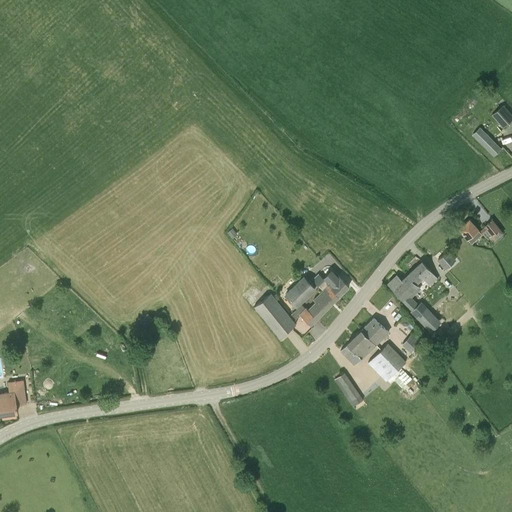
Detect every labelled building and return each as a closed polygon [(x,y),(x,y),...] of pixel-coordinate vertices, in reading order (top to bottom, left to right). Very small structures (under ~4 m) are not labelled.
[(502,128),(511,118),(511,114),(503,105),(491,115),(502,128)] [(501,149),(486,135),(484,137),(477,131),(473,136),(494,156),(501,149)] [(499,236),(503,233),(492,219),(483,226),(484,227),(479,231),(469,220),(459,228),(471,243),(486,231),(491,237),(497,232),(499,236)] [(237,234),(232,228),(227,232),(232,238),(237,234)] [(447,268),(457,258),(449,249),(438,259),(447,268)] [(437,278),(429,269),(422,262),(402,280),(397,275),(387,284),(401,298),(401,299),(411,310),(411,311),(431,331),(440,322),(420,301),(417,304),(411,297),(421,288),(416,283),(422,278),(429,285),(437,278)] [(342,279),(335,272),(333,269),(323,278),(318,273),(312,279),(317,284),(322,290),(327,285),(338,296),(339,296),(349,286),(342,279)] [(316,289),(303,275),(283,294),(296,307),(316,289)] [(310,324),(338,296),(327,285),(322,290),(313,300),(315,302),(307,309),(306,307),(305,308),(299,314),(300,315),(310,324)] [(295,324),(271,293),(270,293),(254,306),(273,329),(279,337),(295,324)] [(299,314),(305,308),(301,304),(291,314),(295,318),(299,314)] [(147,313),(140,322),(146,328),(154,318),(147,313)] [(407,326),(410,322),(406,317),(400,322),(403,326),(407,326)] [(388,333),(380,325),(373,318),(361,330),(376,344),(388,333)] [(354,364),(376,344),(361,330),(340,350),(354,364)] [(401,344),(410,352),(414,355),(411,352),(419,343),(423,346),(419,342),(411,334),(401,344)] [(399,368),(406,361),(388,343),(380,350),(399,368)] [(411,352),(414,355),(423,346),(419,343),(411,352)] [(386,381),(399,368),(380,350),(367,362),(386,381)] [(16,405),(26,404),(22,380),(7,382),(9,392),(0,393),(0,414),(17,412),(16,405)] [(349,401),(352,406),(362,400),(359,395),(349,401)]
